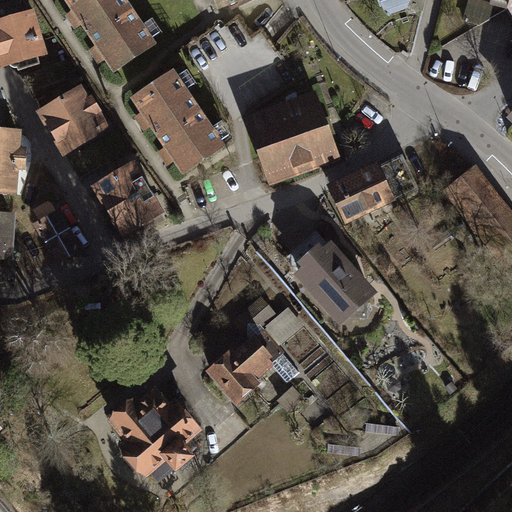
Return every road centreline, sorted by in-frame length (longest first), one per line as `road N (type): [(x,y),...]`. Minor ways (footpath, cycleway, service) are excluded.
road 1 (residential): [(411,101),(388,145),(353,166),(262,208),(110,259)]
road 2 (residential): [(0,79),(110,259)]
road 3 (residential): [(411,101),(337,34),(313,0)]
road 4 (residential): [(511,177),(411,101)]
